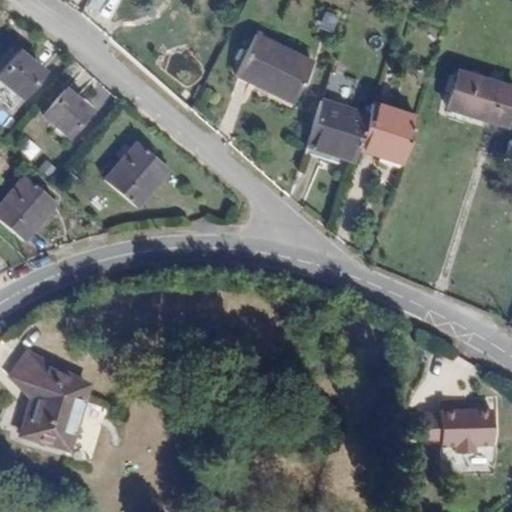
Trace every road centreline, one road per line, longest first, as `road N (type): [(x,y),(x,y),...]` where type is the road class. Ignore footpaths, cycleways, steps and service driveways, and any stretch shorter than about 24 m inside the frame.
road 1 (residential): [(25,2),(266,196),(290,256)]
road 2 (tertiary): [(290,256),(144,250),(71,269),(0,301)]
road 3 (tertiary): [(511,358),(411,301),(290,256)]
